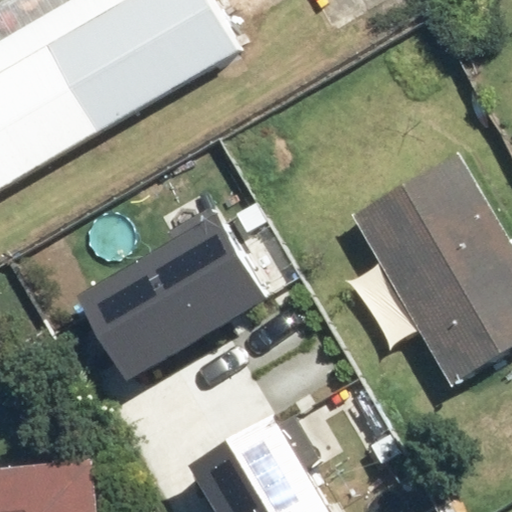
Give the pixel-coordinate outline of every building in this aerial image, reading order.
[(0,192),(247,53),(216,0),(65,0),(0,37),(0,192)] [(511,221),(473,152),(365,213),(462,383),(511,354),(511,221)] [(100,284),(145,364),(283,286),(238,207),(100,284)] [(51,322),(11,348),(43,398),(83,372),(51,322)] [(374,400),(345,416),(373,470),(403,454),(374,400)] [(343,511),(286,413),(207,458),(237,511),(343,511)] [(110,511),(105,457),(0,466),(0,511),(110,511)]
